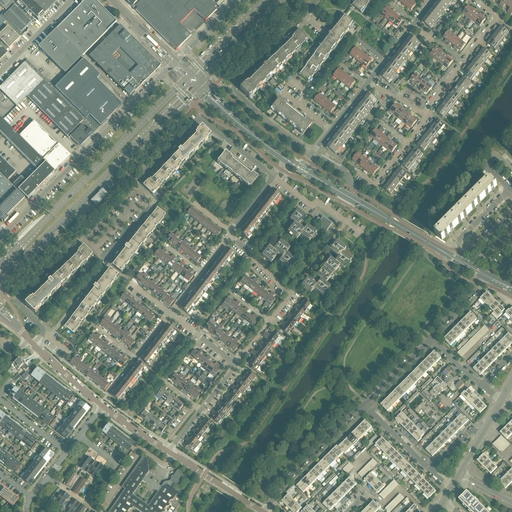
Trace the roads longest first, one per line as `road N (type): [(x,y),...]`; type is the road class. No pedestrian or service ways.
road 1 (residential): [(32,344),(42,333),(18,298),(197,119),(273,176)]
road 2 (secondary): [(0,282),(197,85)]
road 3 (secondary): [(188,76),(0,264)]
road 4 (unclassified): [(174,61),(0,236)]
road 5 (residential): [(311,153),(233,88),(316,0)]
road 6 (tertiary): [(488,277),(301,169)]
road 7 (residential): [(49,338),(148,209)]
road 8 (residential): [(263,511),(364,405)]
road 9 (unknown): [(91,144),(36,81),(16,88),(0,109)]
road 10 (secondary): [(197,85),(282,0)]
